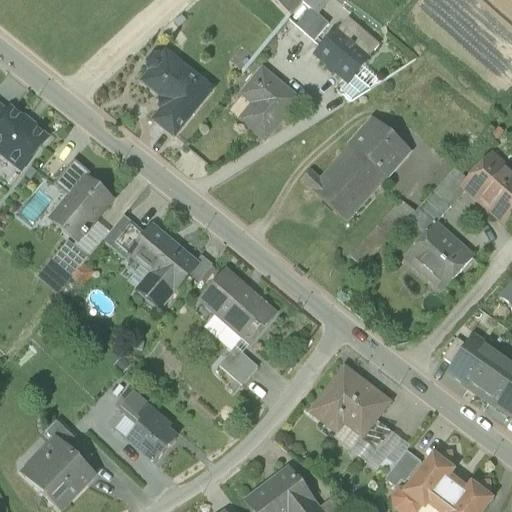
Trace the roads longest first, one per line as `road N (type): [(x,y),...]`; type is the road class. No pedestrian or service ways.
road 1 (residential): [(341,327),(0,52)]
road 2 (unclassified): [(341,327),(239,459),(160,511)]
road 3 (residential): [(403,375),(511,257)]
road 4 (residential): [(511,455),(403,375)]
